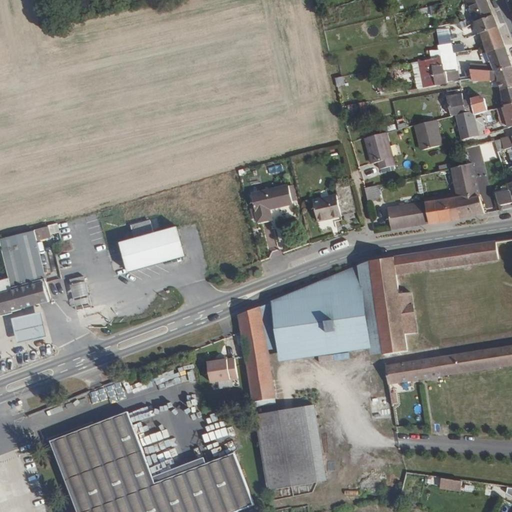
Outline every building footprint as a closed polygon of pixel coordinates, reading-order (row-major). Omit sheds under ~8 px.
[(489,7),(486,0),(466,0),(474,22),(492,15),(489,7)] [(496,26),(492,15),(474,22),(463,26),(465,32),(472,29),(474,34),(478,33),(479,32),(496,26)] [(511,74),(511,68),(511,66),(496,26),(479,32),(494,69),(476,70),(475,67),(457,70),(449,35),(437,36),(445,72),(436,73),(439,84),(472,79),(472,80),(499,81),(499,79),(511,74)] [(511,83),(511,74),(499,79),(499,81),(502,87),(511,83)] [(333,78),(335,86),(344,85),(343,76),(333,78)] [(511,102),(511,83),(502,87),(506,104),(511,102)] [(475,114),(487,111),(484,97),(480,96),(470,99),(474,111),(475,114)] [(456,115),(474,111),(470,99),(463,100),(450,103),(453,116),(456,115)] [(360,113),(369,110),(366,101),(357,104),(360,113)] [(511,102),(506,104),(506,105),(503,106),(508,123),(509,128),(511,126),(511,102)] [(508,123),(503,106),(497,108),(501,124),(508,123)] [(404,118),(395,120),(397,129),(406,127),(404,118)] [(444,154),(437,120),(416,125),(419,139),(422,139),(425,148),(427,158),(444,154)] [(376,135),(365,137),(369,151),(371,151),(373,160),(377,159),(379,166),(394,163),(387,132),(376,135)] [(392,228),(429,222),(459,217),(485,211),(479,193),(472,162),(451,167),(443,168),(443,172),(439,173),(440,178),(446,177),(449,194),(428,198),(429,201),(425,201),(388,209),(392,228)] [(280,165),(267,167),(268,173),(281,172),(280,165)] [(418,194),(424,194),(421,174),(415,175),(418,194)] [(356,205),(350,178),(342,179),(343,186),(320,192),(326,213),(356,205)] [(511,181),(508,182),(510,189),(497,192),(500,203),(501,208),(511,205),(511,181)] [(365,188),(368,200),(381,197),(378,183),(365,188)] [(302,206),(297,185),(268,192),(274,214),(302,206)] [(47,230),(45,221),(0,233),(0,234),(11,275),(0,278),(0,309),(50,297),(34,233),(47,230)] [(188,254),(180,224),(124,241),(131,270),(188,254)] [(371,261),(384,349),(384,353),(389,353),(389,350),(407,347),(404,332),(399,292),(397,273),(500,261),(497,241),(375,259),(371,261)] [(240,326),(253,400),(274,397),(269,359),(281,357),(281,360),(369,347),(369,353),(384,349),(371,261),(238,313),(240,326)] [(74,307),(87,305),(83,281),(70,283),(74,307)] [(399,292),(404,332),(416,331),(411,291),(399,292)] [(38,312),(10,318),(15,342),(44,336),(38,312)] [(386,361),(388,381),(511,364),(511,346),(391,363),(390,361),(386,361)] [(206,358),(209,379),(236,374),(233,354),(225,355),(224,353),(216,354),(217,357),(206,358)] [(100,389),(91,391),(92,399),(102,397),(100,389)] [(394,392),(388,393),(391,403),(397,402),(394,392)] [(316,478),(304,404),(255,412),(267,486),(316,478)] [(228,511),(252,503),(232,451),(152,481),(126,413),(48,441),(75,511),(73,511),(228,511)] [(214,445),(226,442),(224,434),(212,437),(214,445)] [(222,448),(209,452),(211,458),(224,453),(222,448)] [(161,462),(179,459),(177,450),(159,454),(161,462)] [(462,478),(441,475),(440,485),(460,488),(462,478)]
